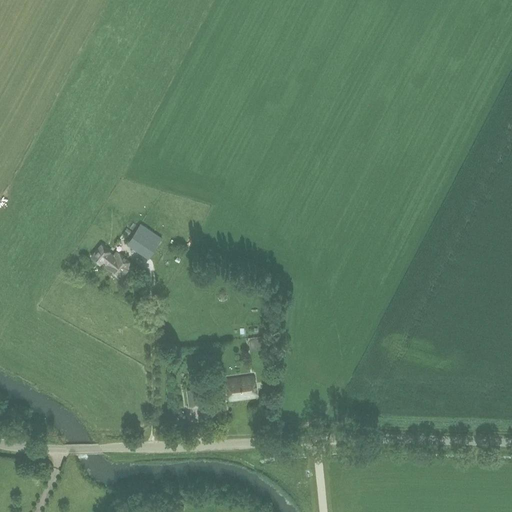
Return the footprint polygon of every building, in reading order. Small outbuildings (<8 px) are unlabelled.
[(148,259),(163,238),(141,223),(127,244),(148,259)] [(109,262),(105,266),(121,279),(133,264),(117,251),(113,257),(109,254),(111,252),(102,245),(92,257),(100,264),(105,259),(109,262)] [(265,348),(265,340),(249,342),(250,350),(265,348)] [(253,376),(228,380),(230,401),(256,397),(253,376)] [(188,407),(202,405),(200,388),(185,390),(188,407)]
